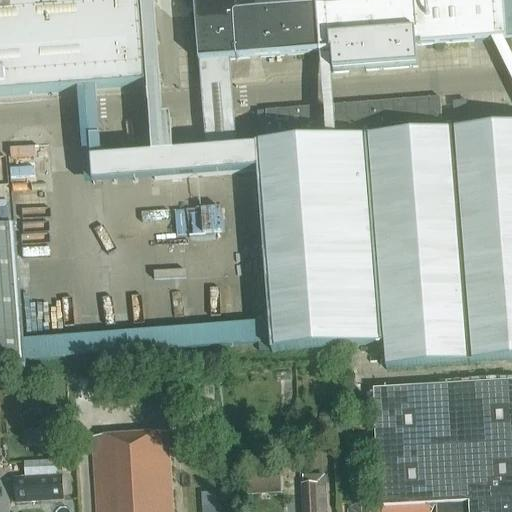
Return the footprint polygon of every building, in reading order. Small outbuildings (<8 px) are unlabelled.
[(0,0),(0,99),(147,89),(144,46),(139,0),(0,0)] [(511,0),(194,0),(199,64),(201,84),(232,82),(230,62),(238,61),(332,55),(333,75),(418,69),(416,48),(460,45),(511,40),(511,31),(505,32),(503,0),(511,0)] [(258,113),(260,137),(327,132),(326,124),(336,123),(336,131),(443,123),(441,100),(335,108),(335,116),(326,117),(325,108),(258,113)] [(152,158),(95,162),(97,187),(154,183),(258,175),(271,353),(272,356),(348,350),(384,347),(385,371),(511,361),(511,130),(256,150),(172,156),(170,121),(150,122),(152,158)] [(0,376),(24,374),(23,363),(13,233),(0,234),(0,376)] [(469,511),(511,511),(511,384),(374,391),(376,429),(368,430),(369,442),(376,442),(380,510),(469,505),(469,511)] [(332,419),(320,419),(320,436),(333,436),(332,419)] [(52,430),(23,432),(24,449),(43,448),(43,449),(53,449),(52,430)] [(91,439),(96,511),(173,511),(170,434),(159,435),(159,434),(103,438),(103,439),(91,439)] [(38,480),(13,482),(15,506),(39,504),(63,503),(61,479),(38,480)] [(247,483),(248,497),(280,495),(280,481),(247,483)] [(318,511),(318,486),(301,486),(301,511),(318,511)]
